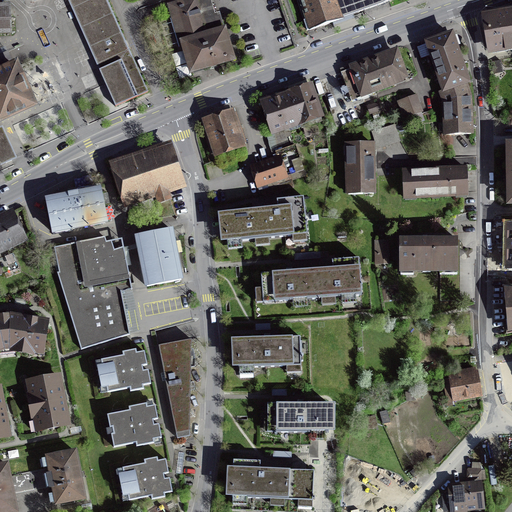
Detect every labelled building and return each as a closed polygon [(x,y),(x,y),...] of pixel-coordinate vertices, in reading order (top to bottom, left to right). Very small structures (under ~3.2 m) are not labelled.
[(99,71),(116,107),(148,93),(106,0),(74,0),(105,70),(99,71)] [(207,0),(192,0),(168,7),(188,73),(211,66),(234,59),(221,16),(213,18),(207,0)] [(343,17),(390,0),(296,0),(307,30),(326,23),(343,17)] [(511,46),(511,11),(485,16),(490,50),(511,46)] [(0,32),(10,32),(10,12),(0,12),(0,32)] [(452,35),(418,47),(422,59),(432,55),(446,90),(468,82),(461,60),(452,35)] [(0,119),(32,105),(15,67),(14,67),(7,51),(0,54),(0,119)] [(352,101),(406,81),(396,53),(372,61),(341,72),(352,101)] [(471,98),(468,82),(446,90),(444,102),(447,135),(471,135),(471,98)] [(311,88),(301,91),(277,98),(264,103),(273,130),(319,115),(311,88)] [(418,97),(398,105),(404,122),(425,114),(418,97)] [(378,104),(366,109),(370,119),(382,114),(378,104)] [(229,114),(209,121),(219,152),(240,145),(229,114)] [(396,125),(372,132),(377,148),(400,141),(396,125)] [(0,131),(0,163),(2,168),(17,161),(3,130),(0,131)] [(349,144),(350,194),(373,194),(372,144),(349,144)] [(511,145),(499,146),(501,211),(511,210),(511,145)] [(172,151),(118,168),(128,198),(155,189),(159,202),(170,198),(166,186),(182,180),(172,151)] [(282,157),(249,168),(257,192),(290,181),(282,157)] [(467,169),(403,172),(404,195),(468,192),(467,169)] [(46,200),(52,232),(107,221),(100,184),(77,188),(78,191),(75,192),(68,193),(69,197),(58,200),(57,198),(46,200)] [(278,208),(224,214),(228,243),(308,234),(304,197),(277,200),(278,208)] [(14,212),(0,218),(0,257),(29,243),(14,212)] [(137,236),(147,286),(181,280),(179,268),(177,268),(172,242),(174,241),(171,229),(137,236)] [(57,273),(81,349),(130,335),(120,287),(131,285),(125,252),(111,256),(108,247),(105,237),(55,247),(59,272),(57,273)] [(387,242),(375,243),(377,262),(388,261),(387,242)] [(463,243),(401,242),(400,280),(462,281),(463,243)] [(265,275),(267,303),(362,296),(359,259),(336,261),(337,270),(265,275)] [(0,317),(0,349),(15,346),(42,350),(46,322),(8,317),(0,317)] [(188,430),(192,367),(193,341),(159,346),(177,433),(188,430)] [(232,342),(232,370),(301,369),(301,341),(232,342)] [(103,361),(110,393),(132,389),(132,392),(145,389),(144,385),(152,384),(146,352),(139,354),(138,350),(124,353),(125,357),(103,361)] [(448,373),(455,404),(483,398),(477,367),(448,373)] [(58,375),(27,382),(37,430),(69,423),(58,375)] [(0,391),(0,436),(9,434),(0,391)] [(340,404),(270,405),(270,433),(340,432),(340,404)] [(132,412),(109,417),(115,449),(138,444),(139,447),(156,444),(155,440),(163,439),(157,407),(149,408),(148,405),(131,408),(132,412)] [(78,450),(46,457),(57,508),(89,501),(78,450)] [(148,465),(124,471),(131,503),(153,498),(154,502),(167,499),(166,495),(175,493),(168,460),(159,462),(159,460),(147,462),(148,465)] [(234,470),(228,470),(226,501),(314,505),(316,473),(261,470),(261,464),(235,462),(234,470)] [(20,511),(10,463),(0,465),(0,511),(20,511)] [(479,469),(468,468),(467,476),(478,477),(479,469)] [(466,484),(468,511),(485,510),(483,483),(466,484)] [(468,511),(466,484),(449,486),(451,511),(468,511)]
